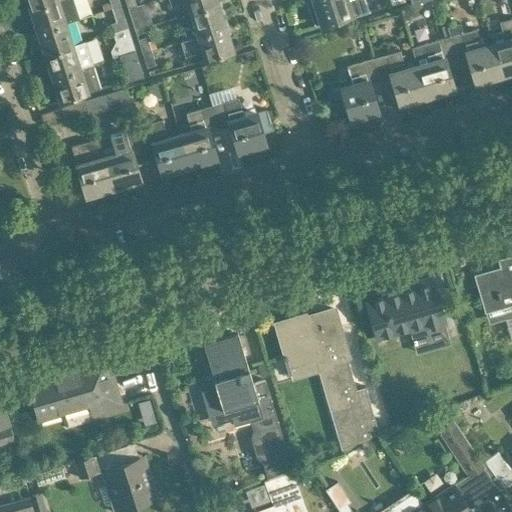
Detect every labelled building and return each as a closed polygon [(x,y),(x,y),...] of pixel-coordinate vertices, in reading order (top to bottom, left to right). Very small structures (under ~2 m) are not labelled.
[(25,0),(29,9),(56,0),(25,0)] [(56,0),(29,9),(36,32),(66,22),(78,18),(91,13),(87,0),(56,0)] [(217,0),(168,0),(170,5),(184,1),(188,13),(219,3),(217,0)] [(311,0),(319,23),(320,25),(339,19),(353,14),(368,10),(365,0),(311,0)] [(144,2),(136,5),(127,8),(134,30),(152,24),(144,2)] [(179,41),(226,26),(219,3),(188,13),(192,25),(182,29),(185,38),(179,41)] [(120,5),(111,8),(115,21),(108,23),(111,32),(127,27),(120,5)] [(502,30),(490,33),(502,75),(511,71),(511,18),(500,22),(502,30)] [(66,22),(36,32),(43,55),(84,41),(84,40),(73,44),(66,22)] [(460,22),(447,26),(457,60),(468,57),(475,82),(502,75),(490,33),(489,33),(492,43),(481,46),(476,28),(462,32),(460,22)] [(359,24),(348,27),(352,39),(363,36),(359,24)] [(226,26),(179,41),(184,55),(200,50),(203,60),(234,50),(226,26)] [(411,47),(417,65),(426,97),(453,89),(446,63),(457,60),(447,26),(446,26),(449,36),(411,47)] [(127,27),(111,32),(114,41),(121,39),(130,36),(127,27)] [(121,39),(126,53),(134,50),(130,36),(121,39)] [(145,36),(137,39),(142,54),(150,51),(150,50),(155,48),(152,40),(147,41),(145,36)] [(84,41),(43,55),(51,78),(92,64),(84,41)] [(134,50),(126,53),(134,79),(142,76),(134,50)] [(400,50),(374,58),(381,82),(392,79),(399,104),(426,97),(417,65),(405,68),(400,50)] [(150,51),(142,54),(146,67),(154,64),(150,51)] [(349,65),(354,83),(341,87),(327,91),(333,111),(347,107),(350,119),(377,111),(370,85),(381,82),(374,58),(349,65)] [(92,64),(51,78),(58,101),(99,88),(92,64)] [(98,95),(83,100),(87,110),(88,113),(102,108),(98,95)] [(238,98),(212,106),(219,129),(230,126),(238,151),(265,143),(262,132),(272,128),(267,109),(256,112),(243,116),(238,98)] [(83,100),(60,107),(64,120),(88,113),(87,110),(83,100)] [(191,130),(178,134),(188,166),(216,158),(208,132),(219,129),(212,106),(186,113),(191,130)] [(162,119),(136,127),(143,151),(155,148),(162,173),(188,166),(178,134),(167,137),(162,119)] [(115,153),(103,156),(112,188),(140,180),(133,154),(143,151),(136,127),(110,135),(115,153)] [(97,138),(86,141),(71,146),(86,196),(112,188),(103,156),(102,156),(97,138)] [(473,274),(479,293),(484,313),(511,304),(511,254),(497,259),(499,267),(473,274)] [(404,292),(367,303),(376,337),(407,328),(408,333),(444,323),(432,278),(410,284),(412,292),(404,294),(404,292)] [(277,323),(276,323),(286,355),(283,356),(286,367),(318,357),(332,406),(328,407),(333,423),(337,421),(344,446),(378,432),(364,386),(354,389),(345,359),(349,358),(334,309),(312,316),(314,321),(307,323),(305,315),(290,319),(292,327),(279,331),(277,323)] [(209,419),(229,413),(230,413),(234,425),(253,419),(256,428),(254,437),(260,456),(266,461),(264,464),(264,465),(263,465),(263,466),(263,467),(267,478),(297,467),(290,446),(284,448),(264,380),(252,383),(238,334),(203,345),(216,386),(201,390),(209,419)] [(67,372),(29,383),(31,391),(28,392),(30,397),(32,396),(39,418),(91,402),(94,413),(120,405),(113,382),(109,383),(102,357),(66,368),(67,372)] [(150,397),(138,401),(141,411),(153,408),(150,397)] [(2,400),(0,400),(0,429),(9,426),(2,400)] [(436,423),(443,434),(469,475),(483,466),(449,415),(436,423)] [(0,429),(0,444),(13,440),(9,426),(0,429)] [(301,444),(294,446),(296,453),(303,450),(301,444)] [(503,487),(511,480),(511,471),(497,451),(484,461),(503,487)] [(88,456),(72,461),(78,478),(94,473),(88,456)] [(132,460),(100,470),(102,478),(109,476),(120,509),(145,501),(132,460)] [(305,511),(291,471),(264,480),(273,505),(255,511),(305,511)] [(457,493),(429,511),(471,511),(473,511),(470,507),(481,500),(475,491),(470,483),(465,476),(452,485),(457,493)] [(355,511),(427,511),(423,505),(413,491),(381,511),(357,511),(355,511)] [(46,511),(41,493),(30,497),(34,511),(46,511)] [(0,511),(29,511),(34,511),(30,497),(0,505),(0,511)] [(352,511),(346,503),(338,509),(340,511),(352,511)]
